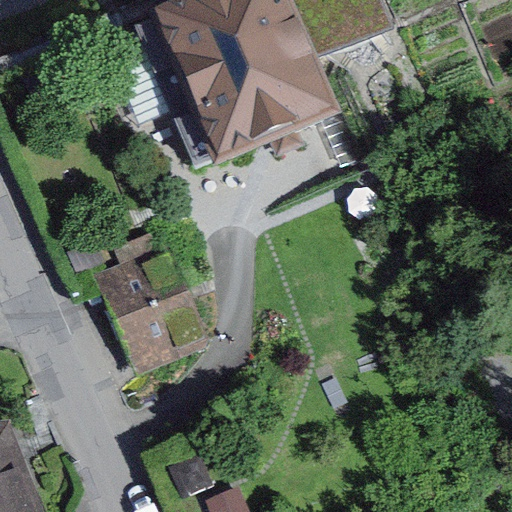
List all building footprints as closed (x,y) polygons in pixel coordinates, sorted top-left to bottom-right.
[(144,36),(131,41),(190,177),(203,171),(209,184),(327,133),(300,71),(388,34),(373,0),(205,0),(141,28),(144,36)] [(135,382),(208,350),(194,318),(200,316),(180,271),(174,274),(164,251),(159,253),(152,236),(113,253),(120,270),(91,283),(135,382)] [(76,281),(106,267),(95,244),(65,259),(76,281)] [(0,511),(43,511),(9,428),(0,428),(0,511)] [(210,511),(249,511),(241,491),(207,504),(210,511)]
